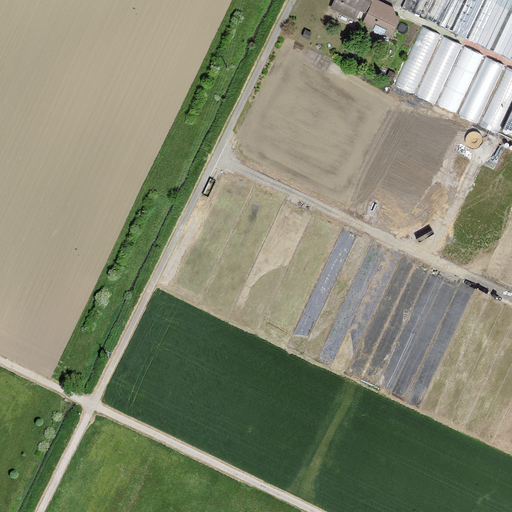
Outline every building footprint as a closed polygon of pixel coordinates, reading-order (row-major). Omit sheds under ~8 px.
[(335,0),(332,7),(355,17),(359,8),(367,12),(371,1),(370,0),(369,0),(368,0),(335,0)] [(371,1),(367,12),(362,22),(374,28),(375,31),(381,34),(384,33),(391,36),(399,17),(395,15),(392,7),(377,0),(370,0),(371,1)] [(436,0),(406,0),(403,8),(427,20),(436,0)] [(436,0),(427,20),(452,32),(467,0),(436,0)] [(511,0),(467,0),(452,32),(511,59),(511,0)] [(399,85),(419,93),(442,31),(421,24),(399,85)] [(445,34),(419,94),(438,102),(464,42),(445,34)] [(390,71),(386,78),(392,81),(395,73),(390,71)] [(511,110),(503,130),(511,134),(511,110)]
